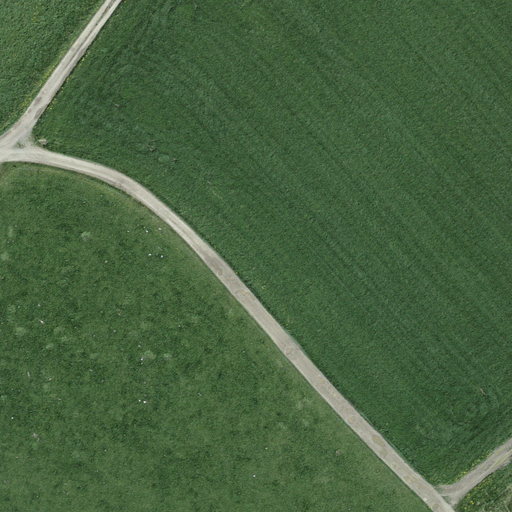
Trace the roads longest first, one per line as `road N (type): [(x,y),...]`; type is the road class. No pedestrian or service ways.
road 1 (track): [(440,511),(335,412),(163,219),(76,172),(0,155)]
road 2 (track): [(112,0),(0,149)]
